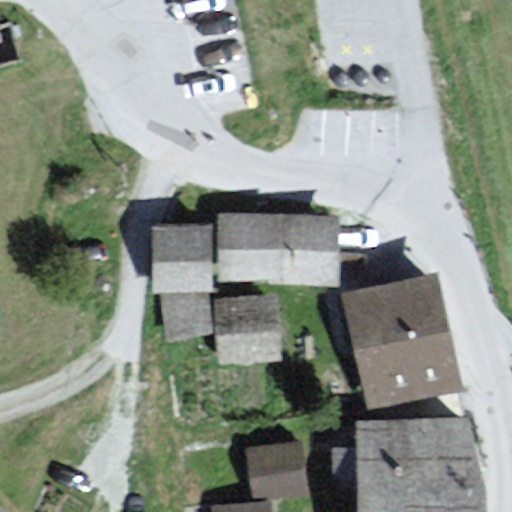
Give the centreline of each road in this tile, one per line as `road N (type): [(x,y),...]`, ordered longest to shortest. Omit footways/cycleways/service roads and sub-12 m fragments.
road 1 (track): [(162,132),(131,339),(100,377),(0,418)]
road 2 (residential): [(434,222),(162,132)]
road 3 (residential): [(434,222),(400,0)]
road 4 (residential): [(511,423),(479,279),(434,222)]
road 5 (residential): [(162,132),(136,123),(39,0)]
road 6 (residential): [(138,0),(162,132)]
